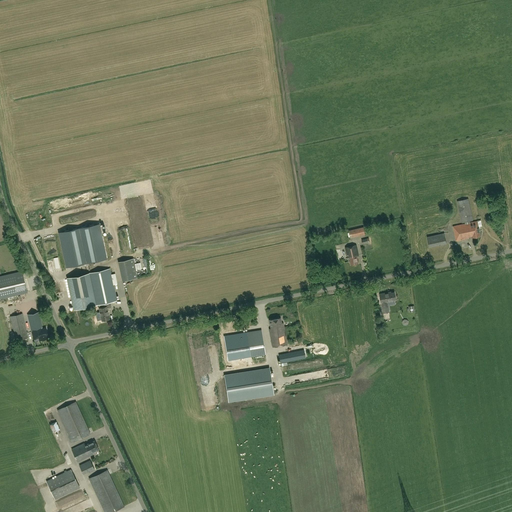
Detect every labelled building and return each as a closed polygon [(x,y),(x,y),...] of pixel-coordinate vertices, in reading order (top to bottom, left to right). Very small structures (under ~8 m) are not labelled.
[(477,221),(470,222),(470,221),(473,220),(469,198),(457,201),(462,223),(465,222),(465,223),(453,226),(456,241),(472,237),(473,238),(481,236),(477,221)] [(364,227),(349,230),(350,238),(365,234),(364,227)] [(447,243),(444,233),(427,237),(429,247),(447,243)] [(85,244),(106,240),(105,235),(84,239),(85,244)] [(351,265),(358,263),(358,259),(359,258),(356,245),(342,248),(344,258),(349,257),(351,265)] [(133,258),(118,261),(123,281),(137,278),(133,258)] [(67,278),(74,309),(98,304),(102,321),(109,319),(107,307),(111,307),(110,302),(117,300),(110,268),(67,278)] [(0,298),(1,299),(27,292),(22,271),(0,276),(0,298)] [(380,294),(383,313),(389,311),(387,301),(396,299),(394,292),(389,293),(388,292),(380,294)] [(43,328),(39,312),(27,314),(33,340),(39,339),(39,340),(48,338),(48,336),(46,327),(43,328)] [(28,338),(22,313),(10,316),(16,340),(28,338)] [(271,328),(270,328),(269,329),(272,347),(287,344),(283,323),(282,323),(281,317),(269,319),(271,328)] [(250,356),(265,354),(261,330),(247,332),(246,331),(229,334),(231,349),(249,346),(250,356)] [(304,350),(279,355),(280,363),(305,358),(304,350)] [(228,401),(273,394),(269,368),(224,375),(228,401)] [(313,372),(300,373),(300,376),(301,381),(314,380),(313,372)] [(90,433),(76,401),(57,410),(72,442),(90,433)] [(55,433),(61,430),(57,420),(50,423),(55,433)] [(84,443),(72,449),(78,462),(94,454),(92,452),(99,449),(95,440),(85,445),(84,443)] [(79,465),(83,473),(89,471),(89,472),(95,470),(90,460),(79,465)] [(47,481),(55,499),(80,487),(71,469),(47,481)] [(111,511),(124,506),(107,470),(89,478),(104,511),(111,511)]
